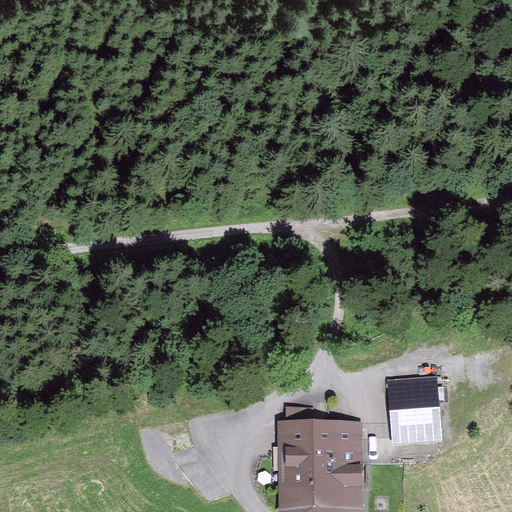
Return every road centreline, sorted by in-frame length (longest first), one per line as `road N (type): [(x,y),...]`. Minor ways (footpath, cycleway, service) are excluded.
road 1 (track): [(511,197),(344,224),(313,372),(232,444),(231,471)]
road 2 (track): [(0,268),(109,244),(344,224)]
